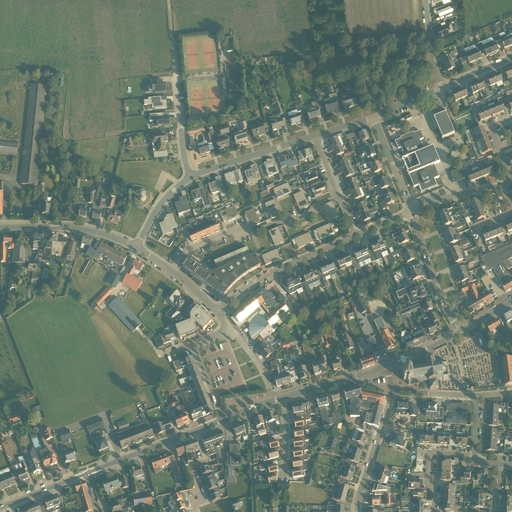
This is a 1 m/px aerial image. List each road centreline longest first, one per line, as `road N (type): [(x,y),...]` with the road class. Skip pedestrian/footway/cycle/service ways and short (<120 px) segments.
road 1 (secondary): [(11,504),(223,420)]
road 2 (residential): [(338,194),(285,222),(190,247),(169,274)]
road 3 (residential): [(215,310),(355,235)]
road 4 (residential): [(137,248),(94,232),(0,226)]
road 5 (residential): [(185,179),(314,135)]
road 6 (residential): [(457,334),(410,211)]
road 7 (residential): [(358,511),(391,390)]
